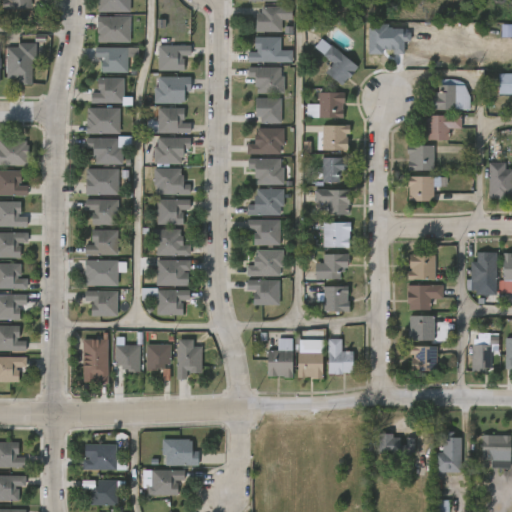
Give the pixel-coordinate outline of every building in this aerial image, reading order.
[(29,0),(30,8),(10,9),(9,0),(29,0)] [(129,0),(129,11),(96,11),(96,0),(129,0)] [(279,32),(253,31),(253,13),(259,13),(259,6),(280,7),(279,32)] [(129,42),(96,42),(96,16),(129,16),(129,42)] [(278,37),(278,62),(244,62),(244,52),(254,52),(254,49),(252,49),(252,37),(278,37)] [(326,45),(328,45),(355,67),(340,86),(323,72),(330,63),(312,47),(319,39),(326,45)] [(35,43),(35,60),(31,60),(30,84),(16,84),(17,77),(5,78),(6,47),(17,47),(17,42),(35,43)] [(183,70),(157,69),(157,44),(190,45),(190,58),(183,58),(183,70)] [(127,47),(127,72),(101,72),(101,60),(103,60),(103,57),(94,57),(94,47),(127,47)] [(278,68),(278,76),(282,76),(281,94),(254,93),(254,87),(251,87),(251,77),(245,77),(245,67),(278,68)] [(511,94),(497,94),(497,89),(492,89),(492,79),(496,79),(496,73),(511,73),(511,94)] [(183,103),(154,102),(154,87),(157,87),(157,76),(190,76),(190,92),(183,92),(183,103)] [(123,78),(123,103),(91,102),(91,100),(89,100),(89,95),(90,95),(90,92),(99,93),(99,90),(97,90),(97,77),(123,78)] [(453,110),(427,109),(427,96),(432,96),(432,92),(437,92),(437,86),(453,86),(453,110)] [(344,92),(344,103),(342,103),(343,118),(318,117),(318,92),(344,92)] [(281,98),(280,123),(261,123),(261,117),(254,117),(254,97),(281,98)] [(119,134),(86,134),(87,108),(119,108),(119,134)] [(184,122),(184,124),(193,124),(193,133),(159,133),(160,108),(187,108),(186,120),(184,120),(184,122)] [(445,128),(445,134),(447,134),(447,140),(424,140),(424,115),(459,115),(459,128),(445,128)] [(343,134),(344,150),(320,150),(320,125),(347,125),(347,134),(343,134)] [(277,155),(244,155),(244,144),(251,144),(251,135),(255,135),(255,128),(282,128),(281,146),(277,145),(277,155)] [(122,147),(121,164),(94,163),(93,148),(85,148),(86,137),(117,138),(117,147),(122,147)] [(192,147),(192,149),(187,148),(187,157),(183,157),(183,163),(178,163),(178,164),(155,164),(156,147),(159,147),(159,138),(192,139),(192,147)] [(31,146),(30,166),(0,165),(0,150),(1,150),(1,141),(28,141),(28,146),(31,146)] [(433,145),(433,170),(408,170),(408,153),(406,153),(406,145),(433,145)] [(346,170),(343,171),(343,176),(339,175),(339,182),(321,182),(322,157),(346,158),(346,170)] [(278,159),(278,167),(281,167),(281,185),(255,185),(255,179),(251,179),(251,168),(245,168),(245,159),(278,159)] [(505,162),(505,169),(511,169),(511,196),(509,196),(509,200),(488,200),(488,162),(505,162)] [(179,168),(180,184),(188,184),(187,195),(154,194),(155,168),(179,168)] [(118,169),(118,195),(85,194),(86,169),(118,169)] [(0,171),(24,171),(24,183),(21,183),(20,186),(30,186),(30,196),(0,195),(0,171)] [(450,177),(450,187),(432,186),(431,202),(405,202),(407,186),(405,186),(406,176),(450,177)] [(278,215),(244,215),(244,205),(250,205),(250,196),(255,196),(255,189),(281,189),(281,207),(278,207),(278,215)] [(347,205),(345,205),(345,215),(324,215),(325,203),(312,203),(312,189),(347,190),(347,205)] [(118,200),(117,225),(91,224),(91,212),(94,212),(94,209),(85,209),(85,199),(118,200)] [(178,212),(180,213),(180,225),(154,225),(154,200),(188,200),(188,210),(178,210),(178,212)] [(0,201),(23,202),(23,215),(20,215),(20,217),(31,217),(30,228),(0,227),(0,201)] [(278,221),(277,245),(250,245),(250,233),(253,233),(253,230),(244,230),(244,220),(278,221)] [(347,248),(322,248),(322,223),(347,223),(347,248)] [(187,254),(187,256),(154,256),(155,229),(177,230),(177,236),(179,236),(179,245),(187,246),(187,254)] [(117,230),(118,255),(84,255),(84,245),(94,245),(94,242),(91,242),(91,230),(117,230)] [(19,244),(19,246),(23,246),(22,258),(0,258),(0,233),(30,233),(30,244),(19,244)] [(277,277),(244,276),(244,265),(250,266),(250,257),(254,257),(254,250),(280,250),(280,267),(277,267),(277,277)] [(494,253),(494,286),(472,286),(472,281),(469,281),(469,262),(475,262),(475,253),(494,253)] [(511,253),(511,254),(511,279),(509,279),(509,295),(501,295),(501,253),(511,253)] [(325,280),(321,280),(321,254),(346,255),(346,264),(343,264),(342,272),(338,272),(338,280),(325,280)] [(435,255),(434,280),(407,280),(407,271),(410,271),(410,268),(409,268),(409,255),(435,255)] [(118,260),(118,263),(122,263),(122,271),(118,271),(117,286),(84,286),(84,260),(118,260)] [(181,272),(187,272),(186,286),(154,286),(154,260),(187,260),(187,271),(181,271),(181,272)] [(20,276),(20,279),(29,280),(29,290),(0,289),(0,264),(23,265),(23,276),(20,276)] [(277,280),(277,305),(249,305),(249,294),(252,294),(252,290),(243,290),(243,280),(277,280)] [(442,296),(442,298),(428,298),(427,310),(409,309),(409,302),(407,302),(407,285),(442,285),(442,296)] [(347,287),(347,301),(349,301),(349,312),(323,311),(323,302),(317,302),(317,292),(322,292),(323,286),(347,287)] [(117,291),(117,316),(91,316),(93,301),(84,300),(84,290),(117,291)] [(187,296),(187,300),(178,300),(177,303),(183,304),(183,314),(179,314),(179,316),(154,315),(155,290),(187,291),(187,296)] [(20,306),(20,309),(22,310),(22,320),(0,320),(0,295),(29,295),(29,306),(20,306)] [(434,342),(434,346),(436,346),(436,371),(410,370),(410,358),(413,358),(413,355),(408,354),(409,346),(412,346),(412,343),(407,343),(407,330),(410,330),(410,315),(435,315),(434,342)] [(0,326),(23,326),(22,339),(19,338),(19,341),(28,341),(27,352),(0,352),(0,326)] [(276,378),(264,378),(265,351),(275,351),(275,338),(290,339),(289,378),(276,378)] [(339,342),(339,352),(350,352),(350,373),(325,373),(325,339),(339,339),(339,342)] [(190,341),(190,347),(199,347),(199,373),(187,373),(187,371),(185,371),(185,380),(174,380),(174,340),(190,341)] [(156,371),(145,371),(145,344),(170,344),(170,364),(163,364),(163,368),(156,368),(156,371)] [(490,345),(490,369),(483,369),(483,373),(466,372),(467,344),(490,345)] [(138,369),(138,372),(126,371),(126,369),(122,369),(122,381),(114,381),(114,345),(139,345),(138,369)] [(110,350),(110,384),(100,384),(100,378),(98,378),(98,383),(85,384),(85,351),(110,350)] [(320,354),(319,378),(294,377),(295,353),(320,354)] [(28,365),(28,368),(19,367),(19,370),(22,370),(21,383),(0,382),(0,357),(28,358),(28,365)] [(398,444),(404,444),(404,437),(413,438),(412,452),(406,452),(406,459),(397,458),(397,453),(375,452),(376,433),(390,433),(390,436),(398,436),(398,444)] [(508,435),(507,453),(490,453),(490,460),(479,459),(479,452),(478,452),(479,434),(508,435)] [(461,438),(460,473),(433,472),(434,452),(442,453),(443,437),(461,438)] [(195,464),(195,466),(162,465),(162,454),(159,454),(159,438),(189,440),(189,450),(195,450),(195,464)] [(0,441),(22,442),(21,454),(18,454),(18,457),(27,457),(27,467),(0,466),(0,441)] [(116,444),(116,470),(81,469),(82,459),(88,460),(88,457),(84,457),(84,444),(116,444)] [(175,482),(178,483),(178,485),(180,485),(180,487),(177,487),(177,495),(151,495),(151,470),(184,470),(184,480),(175,480),(175,482)] [(18,485),(18,489),(21,489),(20,501),(0,500),(0,475),(28,475),(28,485),(18,485)] [(96,505),(88,505),(88,493),(91,493),(92,486),(96,486),(97,480),(116,481),(116,505),(96,505)]
